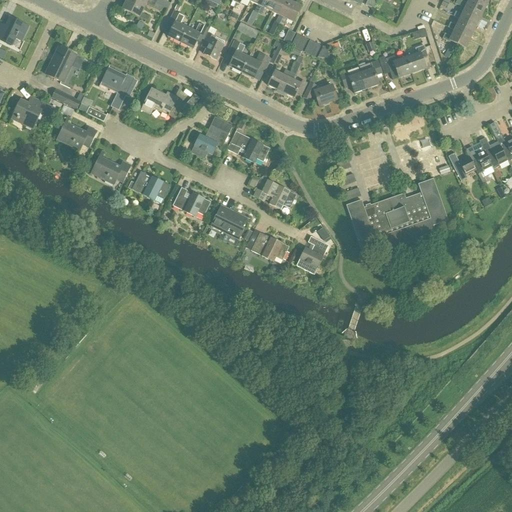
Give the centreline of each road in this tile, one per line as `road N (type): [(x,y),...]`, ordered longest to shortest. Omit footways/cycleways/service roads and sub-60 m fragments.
road 1 (residential): [(219,86),(273,117),(322,129),(465,80)]
road 2 (primary): [(358,511),(511,353)]
road 3 (unclassified): [(398,511),(511,392)]
road 4 (residential): [(294,234),(156,157)]
road 5 (residential): [(95,28),(219,86)]
